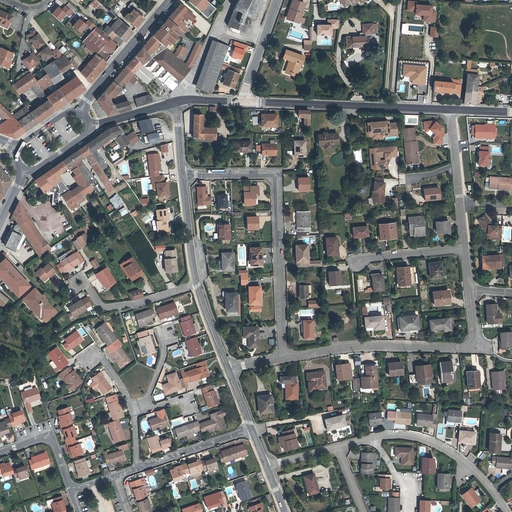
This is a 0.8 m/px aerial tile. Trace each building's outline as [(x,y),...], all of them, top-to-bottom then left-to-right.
[(95,11),(97,9),(101,5),(96,0),(92,0),(89,5),(95,11)] [(205,0),(190,0),(189,2),(207,17),(215,8),(205,0)] [(237,0),(233,9),(251,18),(260,0),(237,0)] [(298,22),(299,21),(300,17),(304,3),(294,0),(292,0),(290,7),(292,8),(288,18),(298,22)] [(132,10),(128,14),(127,13),(123,18),(135,28),(147,14),(132,1),(127,6),(132,10)] [(415,14),(424,15),(424,17),(426,17),(426,20),(435,21),(435,11),(431,11),(432,6),(416,5),(416,2),(408,1),(408,10),(416,11),(415,14)] [(180,4),(172,13),(178,18),(180,16),(182,13),(186,17),(190,13),(180,4)] [(65,5),(61,9),(58,6),(51,14),(60,22),(66,15),(68,17),(73,12),(65,5)] [(101,5),(97,9),(108,18),(110,17),(111,17),(113,15),(112,14),(108,11),(101,5)] [(0,22),(7,26),(11,16),(0,10),(0,22)] [(227,26),(234,28),(238,30),(245,32),(251,18),(232,11),(227,26)] [(168,18),(180,29),(183,26),(184,24),(178,18),(172,13),(168,18)] [(132,31),(113,15),(111,17),(115,21),(109,28),(114,32),(118,28),(128,37),(132,31)] [(182,37),(185,33),(180,29),(168,18),(152,36),(156,40),(162,45),(164,47),(171,40),(173,41),(174,40),(172,38),(177,33),(182,37)] [(327,19),(327,25),(316,24),(316,37),(332,37),(332,29),(339,29),(339,19),(327,19)] [(76,36),(86,45),(105,62),(118,47),(111,41),(111,40),(109,38),(102,32),(100,30),(95,26),(89,21),(84,27),(80,31),(73,24),(69,28),(77,35),(76,36)] [(370,33),(372,33),(371,24),(362,24),(363,34),(370,33)] [(124,42),(128,37),(118,28),(114,32),(109,28),(107,26),(102,31),(112,40),(116,35),(124,42)] [(439,27),(431,26),(430,35),(438,36),(439,27)] [(35,35),(32,32),(27,36),(32,43),(33,43),(37,47),(39,46),(44,43),(36,33),(35,35)] [(363,36),(347,37),(347,47),(361,46),(361,50),(371,50),(370,36),(363,36)] [(194,87),(199,89),(216,42),(211,40),(194,87)] [(216,42),(199,89),(210,93),(228,46),(216,42)] [(106,63),(105,62),(86,45),(83,48),(93,57),(80,72),(90,83),(106,63)] [(134,56),(140,65),(141,64),(150,59),(145,52),(147,50),(144,45),(134,56)] [(42,55),(45,59),(52,54),(56,60),(62,56),(56,49),(51,53),(47,46),(44,48),(41,50),(39,51),(39,52),(41,56),(42,55)] [(0,56),(9,61),(12,54),(0,47),(0,56)] [(190,69),(165,48),(152,57),(176,78),(179,81),(190,69)] [(289,60),(285,70),(289,71),(289,72),(292,73),(293,72),(297,73),(300,64),(301,64),(304,56),(285,50),(283,58),(289,60)] [(28,70),(39,62),(32,52),(21,60),(28,70)] [(67,61),(70,59),(72,56),(68,52),(63,56),(67,61)] [(11,62),(0,56),(0,64),(8,69),(11,62)] [(52,62),(58,71),(69,63),(67,61),(63,56),(62,56),(56,60),(52,62)] [(126,66),(133,73),(140,65),(134,56),(126,66)] [(141,64),(162,82),(167,76),(173,81),(176,78),(152,57),(150,59),(141,64)] [(52,83),(56,89),(65,102),(80,92),(71,79),(60,87),(56,82),(61,79),(57,74),(59,73),(58,71),(52,62),(52,61),(48,63),(47,62),(43,64),(45,67),(43,68),(46,74),(52,83)] [(426,67),(404,65),(403,76),(412,77),(412,83),(424,84),(426,67)] [(126,66),(122,70),(130,77),(133,73),(126,66)] [(122,70),(119,74),(127,81),(128,80),(130,77),(122,70)] [(467,85),(476,86),(478,71),(472,70),(467,70),(466,80),(466,85),(467,85)] [(227,84),(227,85),(233,87),(238,73),(234,72),(233,73),(227,71),(223,82),(227,84)] [(30,73),(18,81),(24,90),(30,86),(40,101),(33,105),(35,109),(30,112),(37,122),(54,110),(43,94),(41,90),(35,82),(36,81),(30,73)] [(137,79),(133,73),(130,77),(128,80),(133,84),(137,79)] [(41,90),(52,83),(46,74),(36,81),(35,82),(41,90)] [(112,82),(119,87),(124,85),(127,81),(119,74),(112,82)] [(75,76),(71,79),(80,92),(84,89),(75,76)] [(459,93),(459,91),(457,91),(458,85),(460,85),(460,80),(451,79),(450,83),(434,81),(433,90),(459,93)] [(24,90),(18,81),(11,85),(17,94),(24,90)] [(116,90),(119,87),(112,82),(103,92),(108,99),(109,98),(111,95),(116,90)] [(476,86),(467,85),(466,94),(475,95),(475,91),(481,91),(482,91),(482,86),(476,86)] [(46,92),(43,94),(54,110),(65,102),(56,89),(48,95),(46,92)] [(466,94),(465,93),(464,98),(464,103),(474,104),(475,98),(479,99),(479,96),(481,96),(481,91),(475,91),(475,95),(466,94)] [(109,101),(108,99),(103,92),(96,100),(106,116),(129,109),(126,98),(120,100),(121,103),(112,105),(109,101)] [(137,107),(152,102),(151,98),(150,96),(135,100),(137,107)] [(9,114),(0,104),(0,112),(0,113),(0,117),(4,121),(0,124),(0,132),(15,138),(24,132),(17,121),(9,114)] [(21,109),(32,125),(37,122),(30,112),(25,106),(21,109)] [(24,132),(32,125),(21,109),(21,110),(18,112),(13,115),(12,113),(9,114),(17,121),(24,132)] [(303,117),(304,125),(308,125),(308,126),(309,126),(309,117),(308,117),(309,111),(298,110),(298,117),(303,117)] [(193,138),(197,138),(214,139),(215,139),(215,128),(202,128),(202,115),(193,114),(193,138)] [(261,115),(261,124),(269,124),(269,126),(276,126),(277,115),(269,115),(261,115)] [(150,119),(138,122),(141,133),(153,130),(150,119)] [(372,137),(372,139),(382,138),(382,135),(382,132),(388,131),(389,134),(389,135),(397,134),(396,123),(388,123),(388,121),(369,122),(370,133),(371,133),(372,137)] [(434,121),(426,122),(427,127),(429,129),(435,135),(433,138),(433,143),(437,144),(442,144),(441,136),(441,134),(443,134),(443,128),(434,121)] [(475,124),(475,126),(474,133),(474,137),(494,138),(494,136),(494,129),(495,125),(485,125),(475,124)] [(108,130),(97,137),(102,144),(106,142),(106,143),(108,141),(107,140),(113,136),(120,147),(121,147),(123,145),(125,144),(126,144),(128,142),(124,137),(117,127),(108,130)] [(404,137),(405,152),(406,152),(407,154),(405,154),(406,164),(415,163),(415,153),(413,154),(413,151),(417,151),(416,141),(415,141),(414,128),(402,129),(402,137),(404,137)] [(133,131),(124,137),(128,142),(126,144),(129,148),(140,140),(133,131)] [(147,135),(149,145),(159,142),(157,133),(147,135)] [(337,133),(327,134),(322,135),(317,135),(318,145),(324,145),(324,148),(331,148),(331,144),(337,143),(337,133)] [(106,142),(102,144),(103,146),(113,140),(118,148),(120,147),(113,136),(107,140),(108,141),(106,143),(106,142)] [(94,149),(98,147),(93,140),(85,146),(98,165),(101,169),(106,166),(94,149)] [(294,156),(305,156),(305,141),(294,141),(294,156)] [(235,151),(250,151),(250,142),(235,142),(235,151)] [(261,144),(261,145),(262,150),(262,155),(276,154),(275,143),(261,144)] [(108,180),(101,169),(98,165),(85,146),(78,150),(83,157),(85,156),(107,188),(112,185),(108,180)] [(396,146),(369,149),(371,169),(387,168),(386,160),(379,161),(379,156),(384,155),(385,159),(390,158),(390,156),(397,156),(396,146)] [(487,165),(487,161),(487,156),(488,147),(479,147),(479,151),(478,151),(477,165),(487,165)] [(79,160),(80,159),(75,152),(69,156),(77,167),(79,166),(81,169),(84,167),(79,160)] [(152,177),(160,176),(159,171),(162,171),(161,159),(160,153),(149,154),(149,160),(151,177),(152,177)] [(62,161),(67,168),(69,167),(70,168),(72,170),(77,167),(69,156),(62,161)] [(62,161),(56,165),(61,172),(67,168),(62,161)] [(53,168),(58,175),(61,172),(56,165),(53,168)] [(34,179),(35,180),(48,171),(53,168),(52,166),(34,179)] [(87,172),(84,167),(81,169),(79,166),(77,167),(82,176),(86,181),(88,185),(95,180),(90,173),(87,172)] [(77,167),(72,170),(76,176),(73,177),(75,180),(82,176),(77,167)] [(0,180),(6,188),(10,180),(0,168),(0,180)] [(79,205),(78,204),(75,200),(72,196),(68,189),(62,181),(58,175),(53,168),(48,171),(53,179),(58,185),(58,187),(59,189),(58,199),(61,197),(71,210),(79,205)] [(53,192),(52,204),(57,205),(58,205),(58,199),(59,189),(58,187),(58,185),(53,179),(48,171),(35,180),(44,193),(48,190),(50,192),(53,192)] [(79,185),(86,181),(82,176),(75,180),(79,185)] [(164,176),(160,176),(152,177),(153,185),(156,185),(157,189),(158,197),(169,196),(167,183),(165,183),(164,176)] [(497,187),(497,189),(509,190),(509,189),(509,179),(509,178),(489,177),(488,187),(497,187)] [(298,190),(309,190),(308,178),(297,178),(298,190)] [(93,192),(88,185),(86,181),(79,185),(78,187),(83,195),(89,191),(91,193),(93,192)] [(374,204),(383,201),(382,196),(382,192),(383,192),(384,182),(383,182),(374,181),(373,191),(372,191),(372,197),(374,204)] [(244,204),(255,204),(254,198),(254,193),(258,193),(258,186),(243,187),(244,204)] [(72,196),(75,200),(82,196),(83,195),(78,187),(72,191),(70,188),(68,189),(72,196)] [(211,205),(211,197),(207,197),(206,197),(206,196),(207,195),(206,187),(197,187),(198,205),(211,205)] [(423,189),(425,200),(440,199),(438,187),(434,188),(434,189),(431,189),(431,188),(427,189),(423,189)] [(115,209),(123,203),(117,194),(109,199),(115,209)] [(218,208),(227,207),(226,195),(217,195),(218,208)] [(4,245),(11,249),(14,250),(15,248),(19,240),(23,232),(18,225),(29,218),(18,203),(12,216),(10,220),(11,222),(15,220),(17,224),(14,226),(13,228),(4,245)] [(125,207),(118,210),(121,216),(128,213),(125,207)] [(156,222),(157,230),(160,230),(163,232),(168,232),(167,224),(165,222),(165,221),(167,221),(168,221),(167,209),(156,210),(157,221),(156,222)] [(309,212),(301,212),(301,215),(297,215),(297,231),(305,231),(305,227),(309,227),(309,212)] [(485,215),(479,219),(484,227),(483,229),(487,235),(487,238),(496,239),(496,237),(501,237),(501,226),(492,225),(485,215)] [(408,217),(410,231),(414,231),(415,236),(424,235),(422,216),(408,217)] [(247,229),(258,229),(257,217),(247,217),(247,229)] [(49,249),(29,218),(18,225),(23,232),(39,256),(47,251),(49,249)] [(437,232),(449,231),(448,221),(436,222),(437,232)] [(386,238),(395,237),(394,223),(379,225),(381,241),(386,240),(386,238)] [(218,239),(230,239),(230,224),(217,225),(218,239)] [(354,237),(367,235),(367,226),(353,227),(354,237)] [(77,250),(83,247),(82,246),(85,244),(91,241),(86,233),(76,239),(77,240),(73,242),(77,250)] [(327,254),(337,254),(336,237),(326,238),(327,254)] [(295,245),(296,262),(297,262),(297,267),(321,266),(321,261),(308,261),(307,245),(295,245)] [(250,248),(251,260),(251,265),(262,264),(261,259),(261,248),(250,248)] [(64,270),(65,271),(71,268),(70,266),(72,266),(72,267),(75,265),(79,263),(73,254),(71,250),(65,254),(68,257),(59,262),(60,263),(64,270)] [(79,263),(75,265),(76,266),(84,261),(78,251),(73,254),(79,263)] [(166,273),(177,272),(175,259),(177,259),(176,251),(166,252),(167,260),(165,260),(166,273)] [(222,270),(234,270),(233,253),(222,253),(222,270)] [(482,269),(489,268),(489,267),(504,266),(503,255),(481,256),(482,269)] [(124,262),(125,262),(125,263),(123,265),(125,269),(129,275),(129,276),(132,280),(142,273),(135,262),(132,257),(124,262)] [(9,287),(17,296),(29,285),(25,281),(24,281),(21,278),(22,278),(14,268),(13,269),(9,266),(10,265),(4,258),(0,262),(0,277),(3,281),(4,280),(10,287),(9,287)] [(91,262),(95,268),(99,266),(95,259),(91,262)] [(263,259),(261,259),(262,264),(251,265),(251,260),(247,261),(248,268),(263,267),(263,259)] [(128,276),(129,276),(129,275),(125,269),(123,265),(125,263),(125,262),(120,265),(123,270),(128,276)] [(442,267),(441,267),(440,262),(429,263),(431,277),(443,276),(442,267)] [(43,280),(46,277),(48,275),(49,276),(55,271),(47,263),(42,268),(41,267),(35,272),(43,280)] [(413,267),(408,267),(397,268),(398,285),(414,283),(413,267)] [(106,268),(95,274),(100,281),(101,281),(106,288),(115,282),(106,268)] [(330,285),(340,284),(339,271),(329,272),(330,285)] [(373,291),(384,290),(382,274),(372,275),(373,291)] [(310,285),(307,285),(307,281),(299,282),(299,298),(307,298),(307,293),(311,292),(310,285)] [(167,290),(174,287),(172,282),(165,284),(167,290)] [(249,304),(260,304),(260,286),(249,287),(249,304)] [(33,289),(22,299),(24,301),(31,308),(30,308),(38,317),(39,316),(45,321),(56,311),(47,303),(43,299),(45,297),(42,294),(41,295),(34,288),(33,289)] [(135,292),(139,299),(147,296),(145,289),(135,292)] [(434,305),(447,304),(446,296),(449,296),(448,290),(433,292),(434,305)] [(226,293),(226,291),(223,291),(222,292),(222,295),(224,298),(225,306),(226,306),(226,310),(237,310),(236,293),(226,293)] [(0,304),(2,305),(1,307),(5,310),(7,307),(9,309),(14,303),(11,301),(7,298),(7,299),(0,293),(0,304)] [(86,297),(81,301),(85,308),(91,305),(86,297)] [(68,308),(72,314),(68,316),(71,319),(86,309),(85,308),(81,301),(80,300),(68,308)] [(174,303),(157,309),(160,319),(178,313),(174,303)] [(499,313),(496,314),(495,304),(486,304),(487,323),(500,322),(499,313)] [(152,318),(155,316),(153,309),(135,315),(139,327),(147,324),(146,323),(153,321),(152,318)] [(401,330),(418,328),(417,315),(399,317),(401,330)] [(195,333),(195,332),(192,324),(189,316),(181,318),(182,322),(180,323),(185,336),(195,333)] [(365,318),(366,327),(374,326),(374,329),(384,328),(383,316),(365,318)] [(60,318),(57,321),(61,328),(65,325),(60,318)] [(451,330),(450,323),(448,323),(447,318),(429,320),(431,333),(451,330)] [(312,320),(303,320),(303,331),(304,339),(313,338),(312,320)] [(11,336),(16,330),(6,322),(1,328),(11,336)] [(96,329),(98,332),(99,334),(108,346),(116,340),(104,323),(96,329)] [(248,333),(248,337),(248,347),(258,347),(257,327),(243,327),(243,333),(248,333)] [(76,331),(65,340),(67,343),(63,345),(67,351),(83,340),(76,331)] [(503,342),(503,348),(511,347),(511,340),(511,332),(500,333),(501,342),(503,342)] [(149,336),(148,336),(139,339),(142,347),(144,354),(154,351),(149,336)] [(191,357),(194,355),(197,354),(201,353),(195,337),(185,341),(191,357)] [(108,350),(119,365),(128,358),(119,347),(117,349),(114,346),(108,350)] [(48,354),(57,366),(60,369),(68,363),(56,347),(48,354)] [(128,358),(119,365),(121,367),(130,361),(128,358)] [(183,382),(184,383),(186,382),(190,381),(190,382),(207,376),(203,367),(205,366),(207,365),(205,360),(196,364),(198,368),(184,373),(181,374),(182,378),(183,382)] [(441,380),(452,379),(451,371),(453,371),(452,366),(452,361),(439,362),(441,380)] [(389,375),(402,374),(401,362),(388,363),(389,375)] [(337,380),(352,378),(350,363),(335,365),(337,380)] [(360,365),(361,377),(366,376),(365,366),(375,365),(375,363),(360,365)] [(377,386),(375,365),(365,366),(366,376),(361,377),(361,378),(362,386),(362,388),(377,386)] [(418,371),(419,382),(431,381),(429,365),(416,366),(416,372),(418,371)] [(60,378),(61,377),(64,375),(70,383),(67,385),(66,386),(69,391),(82,382),(73,370),(71,372),(67,368),(58,375),(60,378)] [(318,372),(306,373),(307,383),(308,383),(309,391),(317,390),(316,388),(326,387),(324,371),(323,371),(323,370),(318,370),(318,372)] [(468,388),(479,386),(478,370),(467,372),(468,388)] [(493,389),(502,389),(501,380),(503,380),(504,380),(504,371),(491,372),(493,389)] [(100,372),(96,375),(95,376),(92,378),(103,394),(111,388),(100,372)] [(165,394),(181,389),(179,384),(183,382),(182,378),(177,380),(175,373),(167,376),(169,383),(162,385),(165,394)] [(64,375),(61,377),(67,385),(70,383),(64,375)] [(291,381),(291,377),(280,377),(280,382),(285,382),(286,399),(297,399),(297,382),(291,382),(291,381)] [(214,390),(213,390),(211,391),(209,386),(201,388),(208,407),(218,404),(214,390)] [(36,388),(32,389),(25,392),(20,393),(23,402),(27,401),(27,402),(39,398),(36,388)] [(260,413),(272,411),(270,395),(258,397),(260,413)] [(113,420),(123,416),(118,400),(108,403),(113,420)] [(58,410),(60,416),(69,413),(70,413),(68,407),(58,410)] [(406,409),(400,408),(399,412),(395,412),(395,423),(398,423),(399,423),(405,423),(405,424),(409,424),(410,413),(406,412),(406,409)] [(447,412),(445,412),(445,414),(447,415),(446,420),(460,421),(461,411),(447,410),(447,412)] [(21,411),(11,414),(12,417),(9,418),(12,426),(20,423),(20,422),(24,421),(21,411)] [(226,426),(222,416),(220,411),(210,414),(212,420),(199,424),(201,430),(202,432),(212,428),(212,427),(214,426),(215,430),(226,426)] [(369,424),(382,423),(380,412),(368,414),(369,424)] [(60,426),(69,423),(72,422),(69,413),(60,416),(58,416),(60,421),(59,421),(60,426)] [(432,415),(418,414),(417,424),(431,426),(431,428),(435,428),(437,414),(432,414),(432,415)] [(152,430),(168,425),(167,421),(165,415),(149,420),(152,430)] [(328,430),(345,425),(343,415),(325,419),(328,430)] [(109,427),(114,442),(124,439),(118,420),(104,424),(105,428),(109,427)] [(8,431),(7,427),(5,421),(0,422),(0,435),(4,434),(4,433),(8,431)] [(178,437),(186,435),(192,433),(201,430),(199,424),(198,421),(175,429),(178,437)] [(70,426),(69,423),(60,426),(63,435),(65,435),(66,439),(65,439),(66,444),(75,441),(73,436),(76,435),(73,425),(70,426)] [(285,441),(287,449),(298,446),(293,429),(283,432),(284,436),(282,436),(283,441),(285,441)] [(475,432),(459,430),(458,441),(474,443),(475,432)] [(490,433),(489,451),(499,452),(500,434),(490,433)] [(147,438),(151,449),(161,446),(161,447),(161,448),(170,445),(167,438),(163,439),(159,441),(158,439),(157,435),(147,438)] [(284,450),(287,449),(285,441),(283,441),(282,436),(278,437),(280,445),(283,444),(284,450)] [(82,453),(79,443),(76,444),(75,442),(75,441),(66,444),(69,453),(71,453),(72,456),(82,453)] [(241,456),(245,455),(247,454),(243,444),(222,452),(222,453),(218,454),(221,463),(241,456)] [(403,456),(403,464),(412,464),(412,448),(396,447),(395,456),(401,456),(403,456)] [(110,463),(117,461),(124,459),(122,450),(108,455),(106,451),(103,452),(106,463),(110,462),(110,463)] [(372,453),(363,452),(363,459),(361,459),(361,473),(372,474),(372,453)] [(46,453),(31,458),(32,460),(28,461),(31,469),(49,463),(46,453)] [(492,464),(496,464),(496,467),(511,468),(511,458),(492,457),(492,464)] [(79,476),(80,476),(89,473),(84,458),(74,461),(79,476)] [(210,458),(201,461),(203,467),(204,470),(208,468),(209,471),(217,468),(214,458),(210,459),(210,458)] [(433,473),(433,470),(433,469),(433,463),(433,458),(423,458),(422,468),(422,473),(426,473),(433,473)] [(190,463),(187,465),(189,472),(190,475),(200,471),(199,469),(203,467),(201,461),(200,459),(190,462),(190,463)] [(3,476),(12,473),(11,469),(9,463),(4,464),(4,463),(0,464),(0,473),(2,473),(3,476)] [(181,474),(185,473),(182,465),(174,468),(174,469),(169,470),(173,480),(182,477),(181,474)] [(19,466),(11,469),(12,473),(14,478),(18,476),(19,479),(28,476),(25,466),(20,467),(19,466)] [(437,488),(439,488),(446,488),(448,488),(449,473),(438,473),(437,488)] [(309,494),(318,492),(314,474),(304,476),(309,494)] [(380,478),(380,488),(390,488),(390,483),(391,483),(391,474),(379,474),(378,478),(380,478)] [(135,494),(136,498),(143,496),(146,495),(143,485),(146,484),(145,481),(139,483),(138,480),(129,482),(133,494),(135,494)] [(245,481),(237,484),(239,493),(239,494),(241,500),(251,497),(245,481)] [(474,491),(473,491),(470,488),(461,495),(470,506),(480,499),(474,491)] [(203,502),(206,511),(216,509),(215,506),(220,504),(222,509),(228,507),(223,491),(204,497),(205,501),(203,502)] [(51,503),(54,511),(55,511),(65,509),(63,505),(64,504),(61,496),(53,499),(54,502),(51,503)] [(141,511),(142,511),(150,508),(151,508),(148,499),(145,500),(143,496),(136,498),(135,499),(138,507),(139,507),(141,511)] [(388,511),(398,511),(399,510),(398,510),(398,505),(399,505),(399,497),(389,497),(388,510),(388,511)] [(428,511),(429,500),(425,500),(420,500),(419,511),(428,511)] [(202,511),(199,503),(182,509),(182,511),(202,511)] [(248,507),(249,511),(250,511),(251,511),(261,511),(260,509),(262,508),(260,503),(248,507)]
